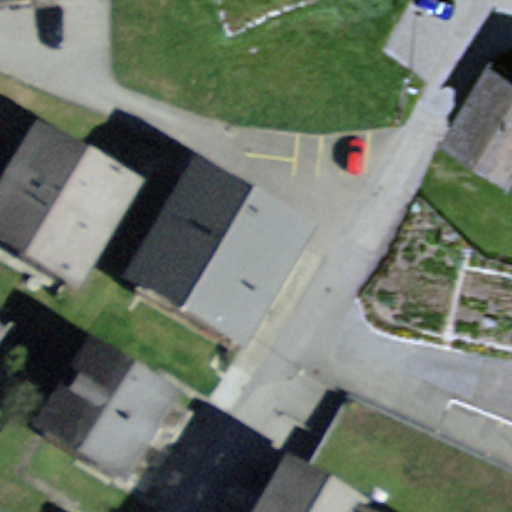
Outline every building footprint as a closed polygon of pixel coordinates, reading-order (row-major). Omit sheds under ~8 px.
[(511,177),(511,81),(493,69),(444,141),(508,184),(511,177)] [(162,187),(52,114),(0,192),(0,232),(91,293),(162,187)] [(325,229),(203,160),(131,281),(249,352),(325,229)] [(185,399),(87,337),(28,431),(125,492),(185,399)] [(375,511),(293,463),(263,511),(375,511)]
